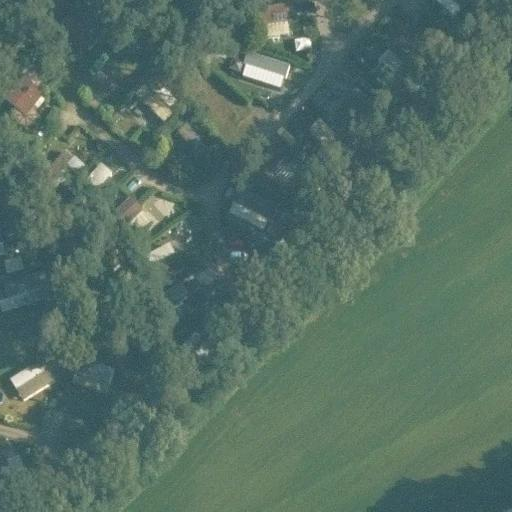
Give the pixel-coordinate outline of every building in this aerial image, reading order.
[(0,0),(0,5),(8,10),(12,0),(0,0)] [(431,0),(453,19),(470,0),(431,0)] [(476,7),(468,16),(477,26),(486,17),(476,7)] [(261,38),(289,39),(289,10),(262,9),(261,38)] [(310,23),(302,24),(304,36),(312,35),(310,23)] [(429,24),(411,43),(438,68),(456,49),(429,24)] [(213,52),(202,49),(200,57),(211,60),(213,52)] [(108,52),(87,71),(106,92),(127,72),(108,52)] [(249,53),(241,78),(283,91),(290,66),(249,53)] [(389,53),(372,74),(396,94),(413,73),(389,53)] [(155,129),(171,120),(153,87),(128,100),(136,115),(145,110),(155,129)] [(358,89),(344,105),(360,120),(374,104),(358,89)] [(117,113),(108,121),(113,127),(122,119),(117,113)] [(204,151),(213,146),(198,118),(189,123),(204,151)] [(398,134),(389,143),(396,150),(405,142),(398,134)] [(40,177),(59,195),(85,168),(65,150),(40,177)] [(297,155),(276,165),(289,190),(310,180),(297,155)] [(208,157),(199,166),(205,172),(213,163),(208,157)] [(34,161),(26,169),(35,177),(43,169),(34,161)] [(227,220),(269,233),(278,204),(237,191),(227,220)] [(347,197),(342,202),(348,209),(354,203),(347,197)] [(285,213),(280,222),(288,226),(292,217),(285,213)] [(298,228),(304,235),(309,230),(303,224),(298,228)] [(14,225),(3,227),(5,238),(17,235),(16,231),(14,225)] [(299,249),(306,257),(314,249),(307,241),(299,249)] [(173,245),(144,257),(156,286),(185,273),(173,245)] [(11,301),(49,287),(43,272),(5,286),(11,301)] [(138,284),(127,289),(131,296),(141,291),(138,284)] [(68,286),(54,290),(57,300),(71,296),(68,286)] [(151,322),(157,333),(165,328),(159,318),(151,322)] [(57,353),(48,359),(55,370),(64,364),(57,353)] [(46,360),(10,379),(22,401),(58,382),(46,360)] [(81,363),(78,379),(111,385),(114,369),(81,363)] [(178,383),(172,390),(177,395),(179,396),(185,389),(184,388),(178,383)] [(166,389),(161,394),(167,400),(172,395),(166,389)] [(93,420),(92,433),(103,433),(103,421),(93,420)] [(0,463),(0,486),(4,498),(30,488),(19,457),(0,463)]
